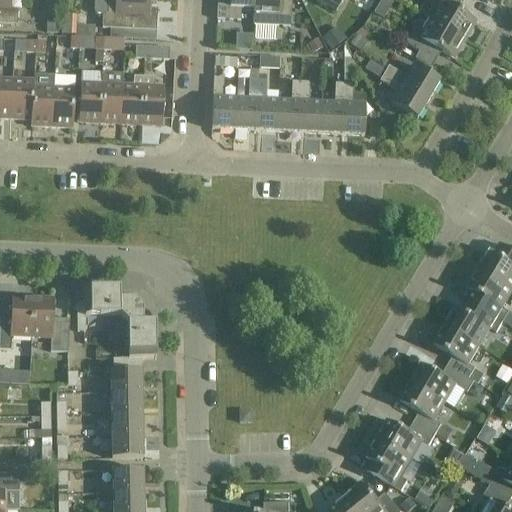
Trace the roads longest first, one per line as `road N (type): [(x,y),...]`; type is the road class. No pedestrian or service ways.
road 1 (residential): [(198,466),(314,466),(328,453),(476,206)]
road 2 (residential): [(198,466),(197,323),(176,273),(151,260),(0,254)]
road 3 (residential): [(426,178),(199,168)]
road 4 (residential): [(199,168),(0,159)]
road 5 (residential): [(426,178),(511,30)]
road 6 (residential): [(199,168),(202,0)]
